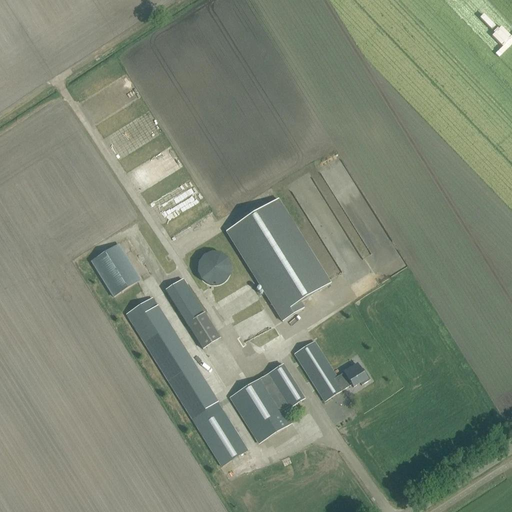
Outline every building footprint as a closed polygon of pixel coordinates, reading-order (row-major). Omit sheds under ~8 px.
[(331,283),(278,199),(226,232),(282,322),(304,308),(301,302),(331,283)] [(141,280),(119,244),(90,263),(113,298),(141,280)] [(201,254),(201,284),(230,284),(231,254),(201,254)] [(202,351),(221,341),(187,279),(168,289),(202,351)] [(248,452),(152,299),(127,315),(222,467),(248,452)] [(256,329),(255,328),(261,325),(263,328),(272,323),(264,309),(234,325),(241,337),(256,329)] [(259,346),(278,336),(274,328),(255,338),(259,346)] [(317,340),(314,342),(295,354),(325,402),(352,386),(353,388),(366,380),(357,365),(344,373),(337,377),(318,347),(321,345),(317,340)] [(304,400),(283,366),(231,398),(259,444),(292,424),(284,412),(304,400)]
